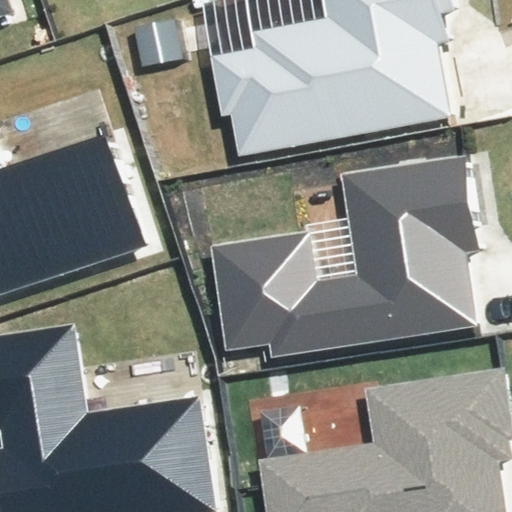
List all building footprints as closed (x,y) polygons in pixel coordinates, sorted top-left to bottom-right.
[(0,0),(0,11),(21,4),(19,0),(0,0)] [(245,105),(252,146),(460,111),(447,33),(461,31),(455,0),(336,0),(338,9),(261,22),(263,37),(222,44),(233,107),(245,105)] [(0,287),(162,232),(128,132),(10,172),(0,143),(0,287)] [(212,233),(231,342),(275,335),(278,349),(482,314),(468,236),(488,232),(480,188),(472,144),(356,164),(373,264),(328,272),(323,243),(318,215),(212,233)] [(7,440),(17,511),(199,511),(237,506),(217,384),(103,402),(89,314),(0,327),(0,421),(11,420),(14,439),(7,440)] [(274,456),(281,511),(511,511),(511,469),(509,448),(511,447),(511,363),(381,383),(390,439),(274,456)]
